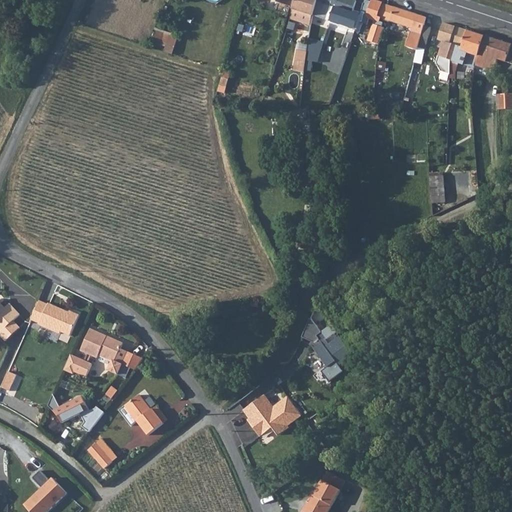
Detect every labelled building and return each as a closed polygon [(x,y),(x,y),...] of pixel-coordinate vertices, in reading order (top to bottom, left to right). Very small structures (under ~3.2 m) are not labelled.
[(292,0),(289,9),(312,17),(312,15),(316,0),(292,0)] [(316,0),(312,15),(348,27),(356,1),(353,0),(316,0)] [(363,3),(359,16),(358,21),(367,24),(369,19),(375,20),(368,41),(379,45),(384,28),(382,28),(383,23),(380,22),(381,19),(389,21),(394,7),(372,0),(370,5),(363,3)] [(394,7),(389,21),(412,29),(416,14),(394,7)] [(412,29),(406,47),(417,50),(418,46),(424,26),(426,17),(416,14),(412,29)] [(443,23),(437,39),(443,41),(439,56),(450,60),(452,60),(457,46),(462,47),(467,31),(443,23)] [(424,26),(418,46),(425,48),(431,28),(424,26)] [(156,43),(177,49),(181,36),(160,30),(156,43)] [(450,60),(450,78),(453,79),(462,51),(477,56),(484,37),(467,31),(462,47),(457,46),(452,60),(450,60)] [(477,56),(474,65),(493,71),(497,59),(492,57),(497,41),(484,37),(477,56)] [(511,45),(497,41),(492,57),(497,59),(511,63),(511,45)] [(309,44),(299,43),(294,69),(305,71),(309,44)] [(309,54),(308,60),(320,62),(321,56),(309,54)] [(223,71),(222,77),(229,79),(230,73),(223,71)] [(222,77),(220,85),(227,87),(229,79),(222,77)] [(227,87),(220,85),(217,95),(224,97),(227,87)] [(511,93),(500,94),(499,109),(511,109),(511,93)] [(433,212),(447,213),(448,176),(434,176),(433,212)] [(40,301),(32,320),(40,324),(39,325),(60,335),(61,333),(70,337),(79,315),(70,311),(66,313),(62,311),(63,309),(49,303),(48,305),(40,301)] [(0,325),(4,329),(20,314),(10,303),(6,307),(2,302),(0,304),(0,303),(0,325)] [(91,328),(81,351),(97,358),(99,355),(112,361),(108,370),(118,375),(129,352),(121,348),(123,342),(112,337),(111,340),(106,338),(107,335),(91,328)] [(351,354),(338,334),(324,345),(320,340),(312,346),(326,365),(320,369),(328,380),(342,369),(338,364),(351,354)] [(92,364),(71,355),(65,368),(75,372),(76,370),(87,375),(92,364)] [(9,372),(2,388),(10,391),(17,375),(9,372)] [(113,387),(109,395),(115,399),(120,390),(113,387)] [(90,409),(83,396),(61,407),(54,394),(49,406),(59,416),(63,423),(90,409)] [(139,394),(125,406),(137,421),(139,420),(149,433),(164,421),(152,407),(151,408),(139,394)] [(302,415),(289,397),(274,408),(264,395),(244,409),(250,418),(252,417),(256,422),(253,425),(260,435),(273,426),(279,435),(288,428),(287,426),(302,415)] [(90,451),(98,459),(106,452),(97,444),(90,451)] [(106,452),(98,459),(107,469),(115,462),(106,452)] [(306,500),(300,511),(301,511),(327,511),(344,479),(326,469),(321,480),(320,480),(308,501),(306,500)] [(24,505),(31,511),(47,511),(68,493),(53,478),(50,481),(41,471),(33,478),(42,488),(24,505)]
